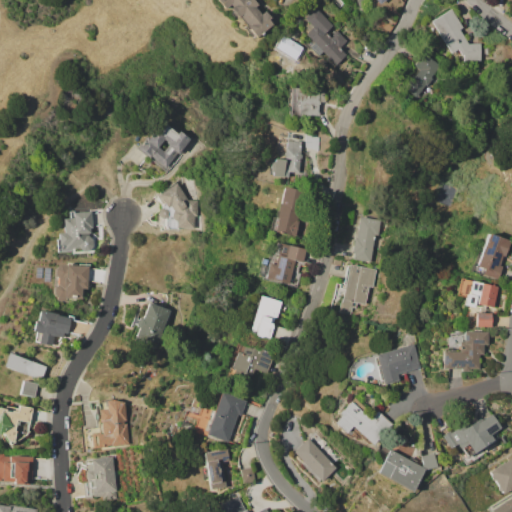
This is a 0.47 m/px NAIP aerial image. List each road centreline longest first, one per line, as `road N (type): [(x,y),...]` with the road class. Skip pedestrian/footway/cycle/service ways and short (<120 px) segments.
road 1 (residential): [(314,511),(279,483),(266,447),(318,296),(345,124),(414,0)]
road 2 (residential): [(63,511),(60,402),(108,306),(123,215)]
road 3 (track): [(0,298),(32,237),(77,193),(95,184),(123,215)]
